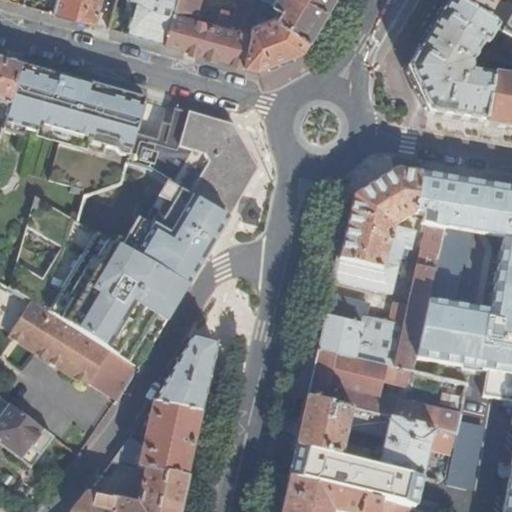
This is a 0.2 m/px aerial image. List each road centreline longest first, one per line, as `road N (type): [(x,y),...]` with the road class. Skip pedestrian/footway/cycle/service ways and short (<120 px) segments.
road 1 (residential): [(54,511),(207,283),(239,263),(273,263)]
road 2 (residential): [(280,107),(0,31)]
road 3 (secondary): [(229,511),(272,333)]
road 4 (secondary): [(272,333),(326,172)]
road 5 (residential): [(511,160),(362,136)]
